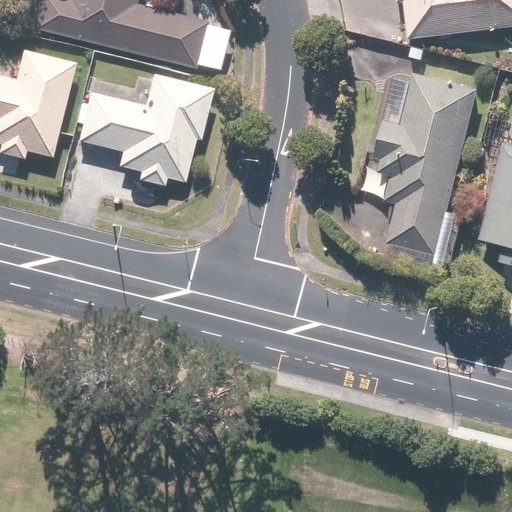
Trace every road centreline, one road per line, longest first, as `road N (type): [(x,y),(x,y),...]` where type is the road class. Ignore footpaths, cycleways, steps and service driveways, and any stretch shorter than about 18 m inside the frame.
road 1 (residential): [(240,312),(289,81),(281,0)]
road 2 (secondary): [(511,379),(240,312)]
road 3 (secondary): [(240,312),(0,251)]
